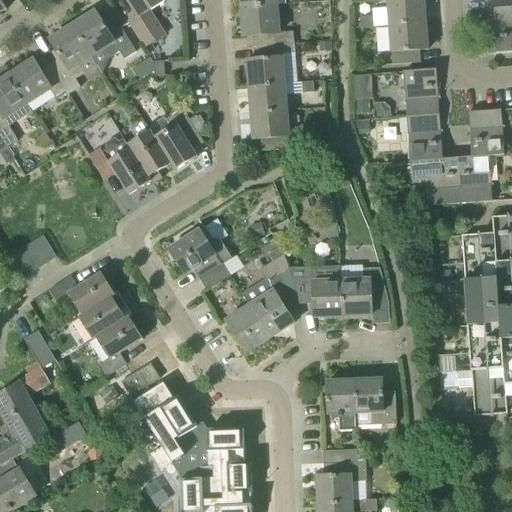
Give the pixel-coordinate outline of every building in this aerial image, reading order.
[(145,49),(167,35),(151,10),(165,1),(163,0),(127,0),(138,16),(128,23),(145,49)] [(242,0),(243,9),(276,6),(275,0),(242,0)] [(389,27),(426,24),(424,0),(395,0),(388,1),(389,27)] [(511,0),(492,0),(493,9),(511,7),(511,0)] [(253,37),(254,49),(284,46),(293,46),(292,33),(277,34),(276,6),(243,9),(245,38),(253,37)] [(511,53),(511,7),(493,9),(495,38),(497,54),(511,53)] [(96,12),(73,27),(92,57),(104,49),(109,59),(119,52),(124,60),(136,52),(117,22),(106,29),(96,12)] [(360,18),(361,29),(374,28),(373,17),(360,18)] [(392,66),(422,64),(421,51),(428,51),(426,24),(389,27),(392,66)] [(66,91),(69,96),(85,122),(95,115),(79,89),(81,88),(76,80),(86,74),(80,64),(92,57),(73,27),(50,41),(60,58),(49,65),(66,91)] [(320,43),(320,53),(330,52),(330,43),(320,43)] [(286,85),(284,46),(254,49),(255,61),(246,61),(248,75),(245,75),(246,85),(248,85),(249,88),(286,85)] [(55,98),(66,91),(49,65),(39,71),(33,61),(10,76),(29,106),(51,92),(55,98)] [(155,77),(165,76),(164,62),(154,63),(155,77)] [(404,73),(407,118),(440,115),(437,71),(404,73)] [(29,106),(10,76),(0,81),(0,136),(7,148),(18,141),(5,121),(29,106)] [(301,83),(302,94),(315,92),(314,82),(301,83)] [(288,111),(286,85),(249,88),(249,101),(247,101),(248,112),(250,112),(250,114),(288,111)] [(372,113),(372,102),(361,103),(361,114),(372,113)] [(384,103),(376,104),(377,118),(391,117),(391,108),(384,103)] [(155,137),(171,165),(176,172),(199,158),(194,151),(205,144),(183,109),(167,119),(172,127),(155,137)] [(290,150),(288,111),(250,114),(251,128),(249,128),(250,139),(252,139),(253,141),(261,140),(262,152),(290,150)] [(472,158),(490,157),(505,156),(502,111),(469,114),(472,158)] [(443,160),(440,115),(407,118),(410,163),(443,160)] [(360,134),(370,134),(369,123),(359,124),(360,134)] [(151,131),(128,145),(130,148),(153,182),(154,185),(163,180),(158,173),(171,165),(155,137),(151,131)] [(90,158),(104,180),(115,173),(129,197),(153,182),(130,148),(128,145),(125,140),(122,142),(117,139),(108,144),(108,150),(105,152),(103,150),(90,158)] [(330,176),(344,170),(337,154),(323,160),(330,176)] [(472,158),(457,159),(461,205),(493,203),(490,157),(472,158)] [(457,159),(443,160),(410,163),(411,182),(427,181),(428,207),(461,205),(457,159)] [(406,164),(385,166),(385,173),(406,172),(406,164)] [(511,217),(493,219),(494,235),(463,237),(474,418),(507,415),(509,431),(511,430),(511,217)] [(262,223),(250,227),(254,239),(265,236),(262,223)] [(194,271),(199,280),(224,265),(233,260),(222,242),(212,239),(205,228),(169,251),(186,276),(194,271)] [(57,258),(57,257),(44,237),(32,244),(46,265),(57,258)] [(22,251),(36,272),(46,265),(32,244),(22,251)] [(268,255),(273,263),(284,256),(279,248),(268,255)] [(22,251),(11,257),(25,279),(36,272),(22,251)] [(243,296),(250,307),(270,339),(295,324),(284,306),(297,298),(289,270),(284,256),(273,263),(259,271),(266,281),(243,296)] [(199,280),(206,290),(208,292),(231,277),(224,265),(199,280)] [(289,270),(297,298),(299,305),(310,306),(311,309),(315,309),(315,318),(343,317),(342,282),(341,267),(289,270)] [(342,282),(343,317),(372,316),(372,305),(391,304),(381,269),(363,270),(364,281),(342,282)] [(450,272),(433,273),(434,285),(451,284),(450,272)] [(78,288),(71,277),(49,291),(57,303),(68,296),(81,316),(112,297),(116,296),(101,273),(78,288)] [(0,294),(10,289),(1,274),(0,274),(0,294)] [(93,342),(96,339),(129,317),(133,315),(127,306),(120,310),(112,297),(81,316),(78,319),(93,342)] [(247,355),(270,339),(250,307),(226,322),(247,355)] [(144,339),(129,317),(96,339),(109,360),(98,367),(105,379),(127,365),(121,355),(144,339)] [(16,435),(26,453),(52,437),(30,397),(50,385),(42,371),(56,362),(38,332),(24,341),(37,363),(25,371),(28,377),(0,394),(0,410),(1,409),(15,435),(16,435)] [(440,358),(441,373),(455,372),(454,358),(440,358)] [(128,393),(144,382),(148,388),(161,380),(151,364),(122,383),(128,393)] [(471,372),(444,374),(444,390),(472,388),(471,372)] [(357,428),(372,427),(397,426),(396,393),(383,393),(383,377),(377,378),(377,381),(355,382),(356,414),(357,428)] [(356,414),(355,382),(327,383),(328,414),(334,414),(334,419),(340,419),(340,431),(357,431),(357,428),(356,414)] [(160,471),(172,464),(182,481),(182,511),(251,511),(251,464),(244,465),(244,431),(200,432),(178,398),(174,401),(164,385),(134,403),(162,448),(150,456),(160,471)] [(112,387),(99,396),(106,406),(120,398),(112,387)] [(71,427),(80,443),(89,438),(80,423),(71,427)] [(0,468),(13,461),(26,453),(16,435),(15,435),(0,442),(0,468)] [(357,451),(323,452),(324,465),(358,463),(357,451)] [(0,511),(7,511),(37,495),(13,461),(0,468),(0,511)] [(358,463),(324,465),(324,477),(315,477),(315,483),(317,482),(318,503),(353,502),(354,502),(353,483),(367,483),(366,463),(358,463)] [(376,511),(376,501),(354,502),(353,502),(318,503),(315,503),(315,508),(318,508),(318,511),(376,511)]
